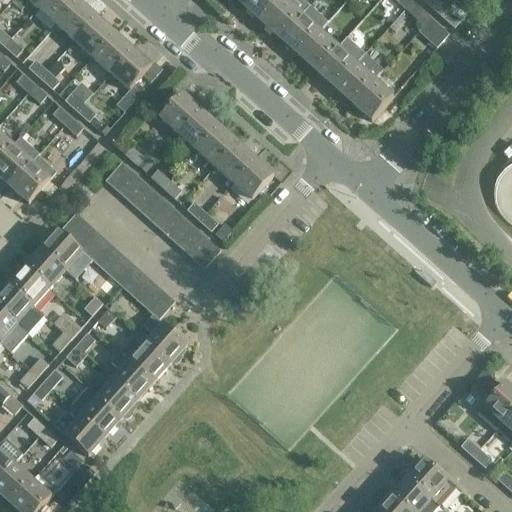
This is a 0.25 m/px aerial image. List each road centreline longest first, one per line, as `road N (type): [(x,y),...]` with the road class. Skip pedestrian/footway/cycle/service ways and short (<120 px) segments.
road 1 (residential): [(501,316),(329,511)]
road 2 (residential): [(363,194),(511,26)]
road 3 (residential): [(326,161),(162,14)]
road 4 (residential): [(501,316),(363,194)]
road 5 (residential): [(326,161),(209,293)]
